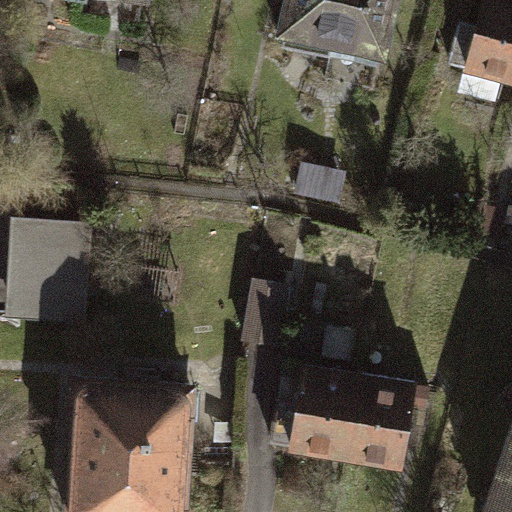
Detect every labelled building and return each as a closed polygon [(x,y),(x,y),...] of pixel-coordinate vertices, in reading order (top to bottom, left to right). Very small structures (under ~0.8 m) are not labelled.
[(149,0),(89,0),(147,11),(149,0)] [(402,0),(284,0),(276,41),(388,65),(402,0)] [(511,0),(483,0),(465,76),(511,87),(511,0)] [(353,178),(303,167),(295,201),(346,212),(353,178)] [(94,228),(16,223),(9,326),(86,332),(94,228)] [(184,276),(147,272),(144,305),(180,309),(184,276)] [(250,344),(280,348),(289,289),(259,285),(250,344)] [(360,375),(302,365),(287,452),(346,461),(360,375)] [(418,385),(360,375),(346,461),(404,471),(418,385)] [(187,511),(193,389),(75,384),(69,511),(187,511)] [(511,511),(511,418),(481,511),(511,511)]
